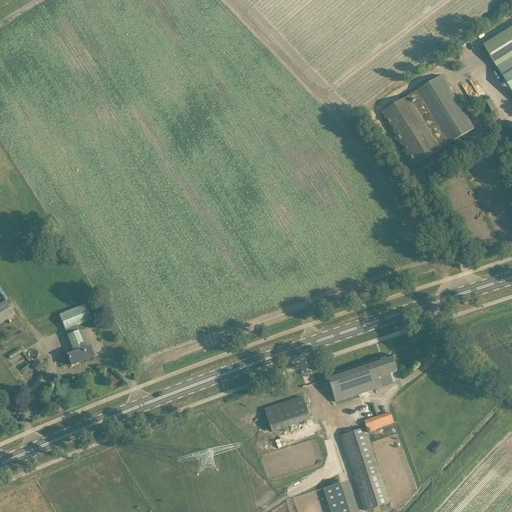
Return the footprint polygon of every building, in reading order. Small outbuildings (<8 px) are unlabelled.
[(511,28),(484,46),(487,51),(497,68),(511,91),(511,28)] [(442,76),(417,91),(407,98),(383,112),(416,165),(474,129),(462,108),(443,79),(442,76)] [(0,323),(15,314),(6,301),(0,304),(0,323)] [(85,305),(59,315),(74,353),(67,355),(71,366),(94,357),(90,346),(85,348),(76,326),(91,320),(85,305)] [(327,377),(330,386),(335,402),(381,388),(381,387),(378,377),(389,374),(396,371),(394,365),(391,355),(327,377)] [(37,360),(32,366),(38,372),(44,365),(37,360)] [(264,410),(267,419),(272,432),(310,420),(302,397),(264,410)] [(366,511),(373,508),(380,506),(390,503),(366,432),(367,431),(367,433),(394,423),(392,419),(390,412),(364,421),(366,428),(365,428),(340,436),(365,511),(366,511)] [(439,441),(431,450),(436,455),(444,446),(439,441)] [(357,511),(348,481),(322,489),(329,511),(357,511)]
